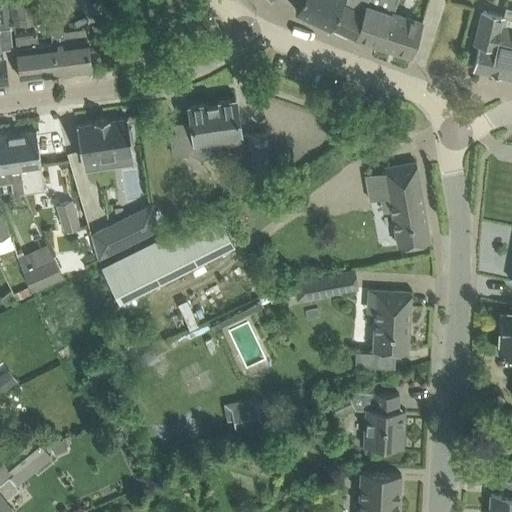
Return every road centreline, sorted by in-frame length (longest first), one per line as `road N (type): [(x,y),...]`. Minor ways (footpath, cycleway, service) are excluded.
road 1 (tertiary): [(443,511),(462,221),(451,133)]
road 2 (residential): [(0,105),(173,81),(226,54),(248,25)]
road 3 (tertiary): [(451,133),(435,98),(248,25)]
